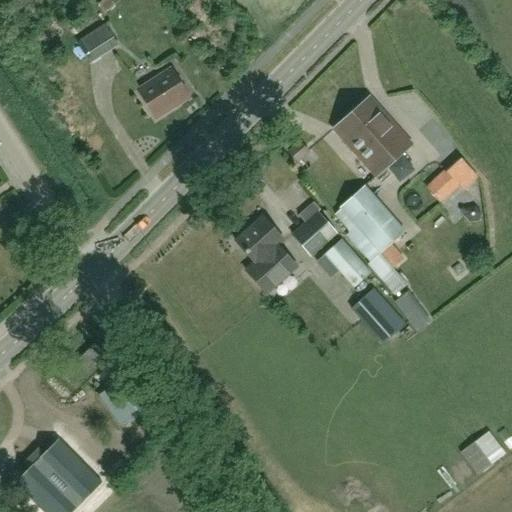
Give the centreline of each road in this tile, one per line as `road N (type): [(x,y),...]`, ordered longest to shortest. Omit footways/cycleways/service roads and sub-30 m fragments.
road 1 (tertiary): [(93,271),(236,114),(357,0)]
road 2 (track): [(254,511),(109,288)]
road 3 (unclassified): [(93,271),(0,131)]
road 4 (tertiary): [(0,355),(93,271)]
